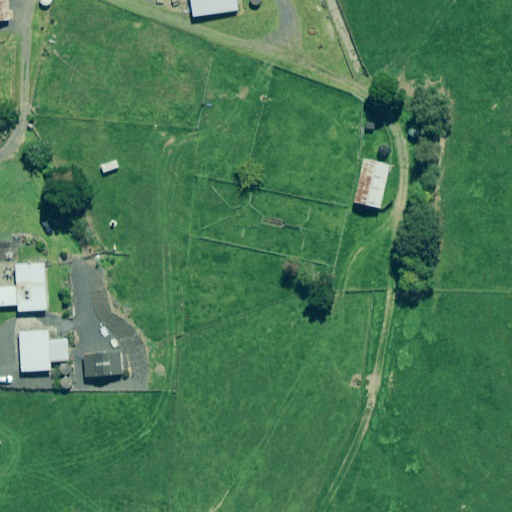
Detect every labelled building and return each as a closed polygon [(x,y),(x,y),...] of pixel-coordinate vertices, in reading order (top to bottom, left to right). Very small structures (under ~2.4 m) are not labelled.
[(0,0),(0,21),(10,21),(8,0),(0,0)] [(239,11),(237,0),(191,0),(194,17),(239,11)] [(390,166),(364,160),(355,203),(381,209),(390,166)] [(48,311),(46,264),(17,265),(18,287),(0,287),(0,306),(19,306),(19,312),(48,311)] [(98,323),(90,324),(91,341),(100,340),(98,323)] [(21,372),(53,371),(53,361),(64,361),(64,354),(69,354),(68,339),(50,340),(50,330),(19,331),(21,372)]
